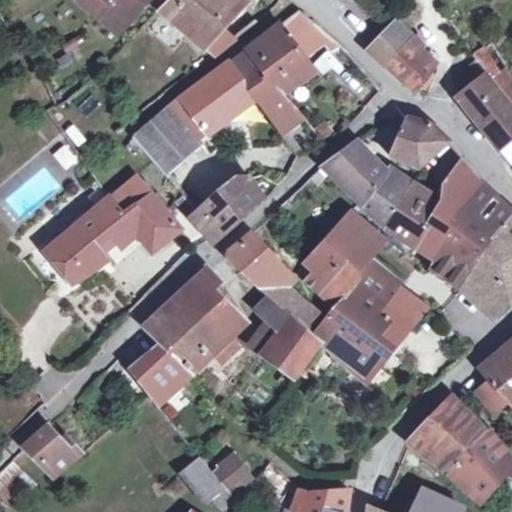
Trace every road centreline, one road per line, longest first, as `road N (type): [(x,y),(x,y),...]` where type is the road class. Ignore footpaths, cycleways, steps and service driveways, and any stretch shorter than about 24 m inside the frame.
road 1 (residential): [(399,97),(71,384),(1,456)]
road 2 (residential): [(511,325),(372,463),(356,511)]
road 3 (unclassified): [(511,199),(440,125),(399,97)]
road 4 (unclassified): [(399,97),(313,0)]
